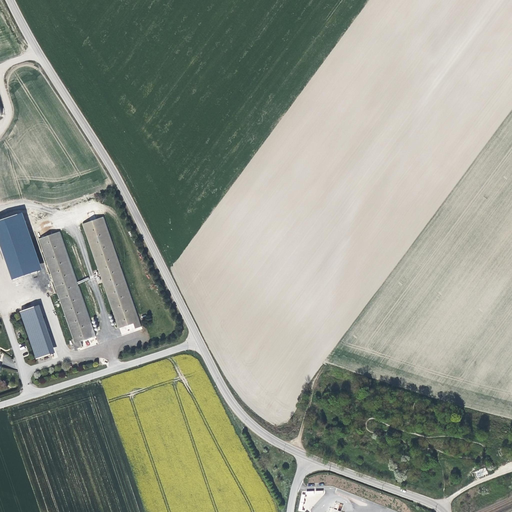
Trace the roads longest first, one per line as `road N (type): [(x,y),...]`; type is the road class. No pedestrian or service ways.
road 1 (unclassified): [(199,341),(118,179),(8,0)]
road 2 (unclassified): [(199,341),(0,404)]
road 3 (unclassified): [(313,460),(244,419),(199,341)]
road 4 (unclassified): [(445,511),(313,460)]
